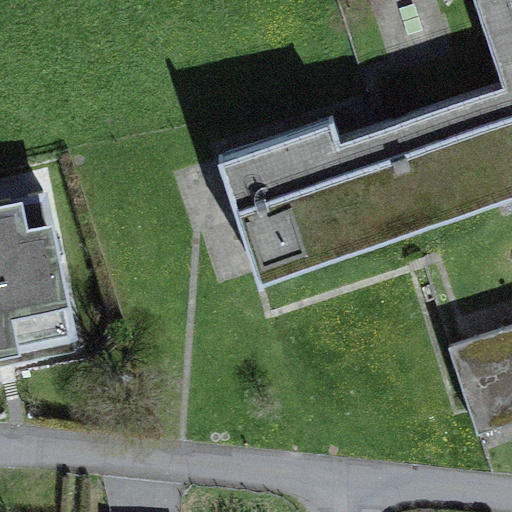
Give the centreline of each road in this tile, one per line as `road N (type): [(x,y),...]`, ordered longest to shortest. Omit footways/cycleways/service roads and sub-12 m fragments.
road 1 (residential): [(352,481),(0,447)]
road 2 (residential): [(511,494),(352,481)]
